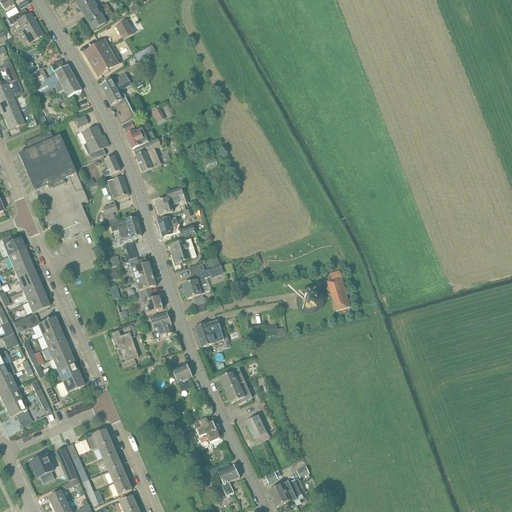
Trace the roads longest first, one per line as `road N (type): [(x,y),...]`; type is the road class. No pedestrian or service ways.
road 1 (secondary): [(266,511),(194,360),(120,148),(37,0)]
road 2 (residential): [(106,405),(27,220)]
